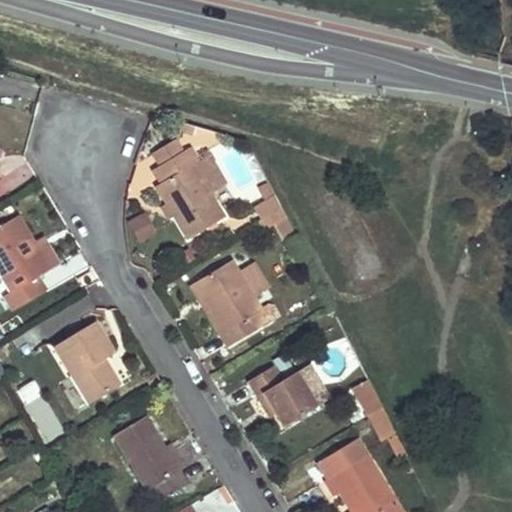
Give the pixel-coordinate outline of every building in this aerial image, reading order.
[(158,123),(160,115),(151,112),(149,121),(158,123)] [(187,152),(181,142),(156,157),(162,168),(187,152)] [(211,195),(228,185),(211,156),(208,152),(204,154),(201,156),(205,161),(200,163),(192,149),(187,152),(162,168),(157,171),(164,183),(159,185),(169,202),(177,216),(191,239),(225,218),(211,195)] [(275,194),(268,180),(259,186),(266,200),(275,194)] [(275,194),(266,200),(256,206),(263,219),(282,207),(275,194)] [(177,216),(169,202),(162,206),(170,220),(177,216)] [(282,207),(263,219),(268,229),(276,224),(287,217),(282,207)] [(21,214),(0,226),(0,266),(15,291),(8,295),(17,309),(51,289),(42,275),(53,268),(37,241),(21,214)] [(145,214),(126,223),(137,245),(156,236),(145,214)] [(287,217),(276,224),(285,241),(296,234),(287,217)] [(63,262),(47,234),(37,241),(53,268),(63,262)] [(234,260),(197,283),(227,331),(222,334),(230,347),(266,325),(258,312),(264,308),(234,260)] [(197,283),(193,287),(222,334),(227,331),(197,283)] [(97,321),(54,348),(89,405),(122,385),(106,359),(117,353),(97,321)] [(318,407),(307,389),(322,381),(312,363),(297,372),(283,380),(275,367),(250,382),(260,398),(266,394),(277,413),(285,427),(318,407)] [(377,394),(369,379),(360,384),(367,400),(377,394)] [(318,407),(333,399),(322,381),(307,389),(318,407)] [(266,394),(260,398),(272,417),(277,413),(266,394)] [(377,394),(367,400),(374,413),(383,407),(377,394)] [(400,462),(409,458),(383,407),(374,413),(369,416),(384,441),(388,439),(400,462)] [(148,415),(114,436),(156,506),(190,485),(182,471),(168,448),(148,415)] [(329,478),(325,480),(335,495),(340,491),(352,511),(401,511),(359,441),(320,464),(329,478)] [(168,448),(182,471),(188,468),(173,445),(168,448)]
